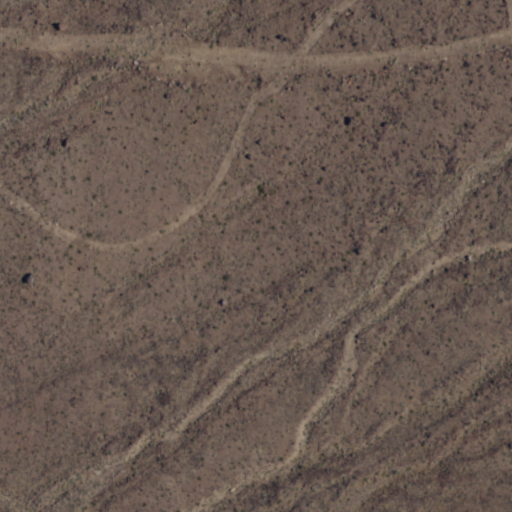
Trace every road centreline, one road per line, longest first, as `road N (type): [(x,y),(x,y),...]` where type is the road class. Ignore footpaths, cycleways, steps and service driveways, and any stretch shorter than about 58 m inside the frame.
road 1 (track): [(0,40),(309,60),(437,47),(504,31),(511,20)]
road 2 (track): [(309,60),(198,199),(164,226),(105,242),(51,224),(0,186)]
